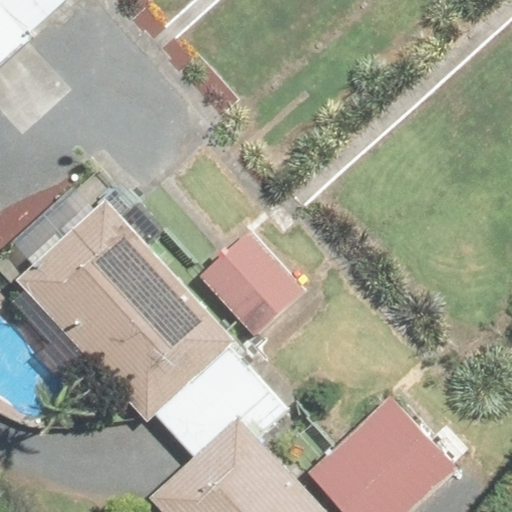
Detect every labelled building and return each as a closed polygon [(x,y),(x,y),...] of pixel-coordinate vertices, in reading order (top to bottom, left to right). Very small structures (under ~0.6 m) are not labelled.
[(0,0),(0,64),(66,0),(0,0)] [(109,0),(235,137),(384,0),(109,0)] [(511,0),(502,0),(287,191),(438,362),(511,296),(511,0)] [(42,343),(36,349),(74,390),(98,368),(153,427),(160,420),(195,458),(149,501),(158,511),(326,511),(260,441),(298,406),(91,183),(2,265),(34,298),(16,315),(42,343)] [(253,229),(200,275),(253,335),(306,289),(253,229)] [(393,395),(309,474),(345,511),(413,511),(461,468),(393,395)]
